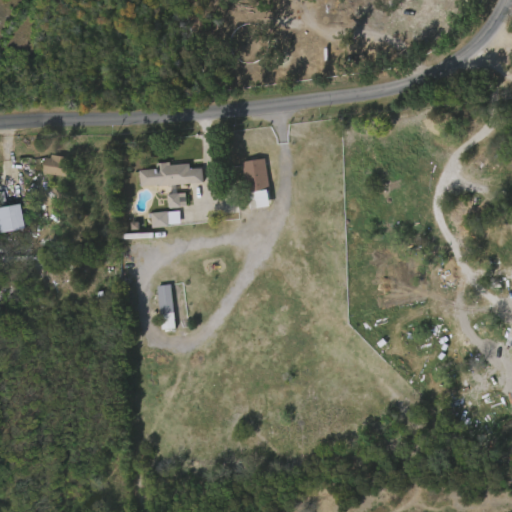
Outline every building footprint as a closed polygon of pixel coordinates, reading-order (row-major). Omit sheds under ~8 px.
[(70,157),(67,177),(43,173),(46,157),(51,157),(51,154),(70,157)] [(250,191),(246,192),(242,161),(265,158),(270,188),(250,191)] [(168,164),(187,164),(187,169),(200,168),(201,183),(139,186),(137,170),(155,169),(154,163),(167,162),(168,164)] [(178,211),(177,197),(159,198),(160,211),(178,211)] [(10,229),(0,231),(0,205),(17,203),(21,227),(10,229)] [(169,226),(153,227),(152,212),(181,210),(181,223),(169,223),(169,226)] [(170,284),(172,305),(174,305),(175,310),(173,310),(173,313),(175,313),(177,328),(163,329),(158,285),(170,284)] [(150,290),(152,333),(166,333),(164,289),(150,290)]
